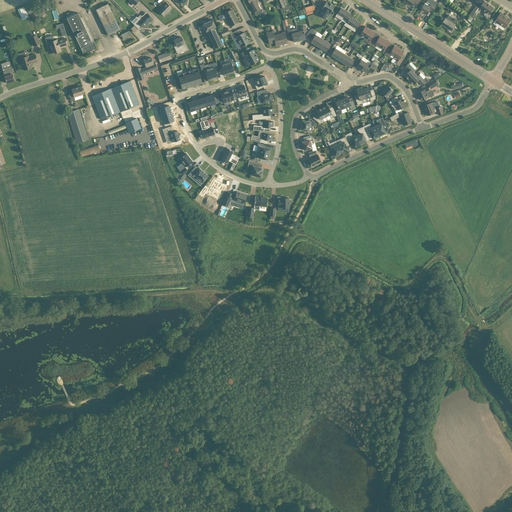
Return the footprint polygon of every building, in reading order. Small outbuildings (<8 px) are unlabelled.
[(255,0),(247,0),(249,3),(250,3),(256,15),(261,12),(255,0)] [(285,7),(281,0),(275,0),(278,4),(280,8),(281,12),(286,10),(285,7)] [(316,13),(323,17),(326,18),(329,13),(330,13),(334,6),(331,4),(332,4),(329,2),(329,3),(327,1),(326,1),(322,8),(320,7),(316,13)] [(484,1),(481,5),(480,7),(485,11),(484,14),(484,16),(488,19),(491,15),(489,14),(491,12),(494,8),(484,1)] [(172,8),(168,4),(166,2),(161,7),(160,6),(157,9),(164,16),(172,8)] [(120,29),(118,25),(108,3),(96,9),(106,31),(108,35),(120,29)] [(425,3),(423,7),(420,11),(423,13),(424,12),(427,14),(430,9),(433,11),(436,6),(431,3),(430,5),(425,3)] [(313,13),(313,10),(315,9),(314,5),(305,7),(307,14),(313,13)] [(470,15),(472,17),(475,13),(477,9),(478,8),(476,6),(474,9),(470,15)] [(341,8),(338,12),(335,16),(340,20),(346,11),(341,8)] [(226,18),(230,26),(238,22),(232,9),(218,16),(220,21),(226,18)] [(346,11),(340,20),(345,23),(344,25),(351,14),(346,11)] [(97,48),(94,42),(92,43),(78,13),(67,18),(76,38),(81,49),(84,54),(97,48)] [(152,18),(149,15),(147,13),(143,17),(141,16),(140,14),(137,17),(137,18),(136,16),(131,21),(134,24),(139,29),(138,28),(141,25),(144,27),(152,18)] [(505,28),(506,27),(511,19),(501,13),(495,21),(505,28)] [(351,14),(344,25),(349,28),(355,20),(350,16),(351,14)] [(452,31),(454,27),(457,22),(457,21),(456,20),(449,15),(447,18),(446,18),(442,24),(452,31)] [(214,48),(222,44),(215,28),(216,27),(212,19),(202,24),(206,32),(207,32),(214,48)] [(349,32),(351,29),(354,32),(360,23),(355,20),(349,28),(348,31),(349,32)] [(289,26),(288,26),(286,27),(287,30),(288,35),(292,34),(293,42),(297,41),(300,41),(297,31),(296,28),(290,30),(289,26)] [(300,30),(297,31),(300,41),(302,40),(305,39),(304,34),(304,32),(307,31),(305,26),(300,27),(300,30)] [(365,36),(370,28),(368,27),(368,28),(365,26),(363,28),(361,27),(356,34),(361,37),(363,35),(365,36)] [(223,37),(230,34),(230,33),(228,27),(220,31),(223,37)] [(314,30),(314,29),(312,28),(310,30),(310,29),(306,35),(306,36),(310,38),(314,30)] [(363,40),(368,43),(370,45),(374,38),(372,36),(375,32),(372,30),(370,28),(365,36),(363,40)] [(230,34),(234,41),(238,40),(241,47),(250,43),(244,32),(240,34),(239,33),(240,33),(238,30),(230,33),(230,34)] [(315,35),(315,34),(317,31),(314,30),(310,38),(312,39),(310,42),(314,44),(313,44),(315,46),(320,38),(315,34),(315,35)] [(123,39),(131,35),(129,31),(121,34),(123,39)] [(273,36),(272,33),(272,31),(269,32),(269,31),(266,32),(269,44),(273,43),(273,42),(275,41),(273,36)] [(282,34),(279,34),(282,44),(283,43),(283,44),(288,43),(286,38),(285,31),(282,32),(282,34)] [(279,34),(273,36),(275,41),(276,46),(280,45),(280,44),(282,44),(279,34)] [(40,44),(36,35),(30,37),(34,47),(40,44)] [(60,47),(67,44),(66,38),(57,41),(57,39),(54,40),(52,35),(44,37),(46,43),(49,42),(51,49),(53,53),(61,51),(60,47)] [(174,40),(176,44),(173,45),(176,51),(182,48),(184,52),(188,49),(186,47),(183,41),(181,36),(174,40)] [(374,38),(370,45),(375,47),(377,45),(379,46),(384,38),(382,37),(382,38),(379,36),(377,39),(374,38)] [(320,49),(325,41),(320,38),(315,46),(317,47),(318,46),(321,48),(320,49)] [(384,38),(379,46),(382,48),(380,51),(385,54),(389,48),(386,46),(389,42),(386,40),(384,38)] [(331,44),(325,41),(320,49),(322,50),(323,49),(326,51),(331,44)] [(329,51),(332,53),(331,55),(335,58),(340,51),(335,48),(337,45),(334,44),(329,51)] [(389,48),(385,54),(390,56),(393,58),(399,47),(397,46),(397,47),(394,45),(391,49),(389,48)] [(399,47),(393,58),(397,61),(396,63),(399,65),(402,59),(400,58),(404,51),(401,49),(399,47)] [(247,57),(251,65),(259,60),(253,49),(242,54),(244,59),(247,57)] [(345,53),(340,51),(335,58),(340,61),(345,53)] [(158,56),(160,61),(160,62),(171,58),(169,52),(158,56)] [(345,64),(349,56),(345,53),(340,61),(345,64)] [(37,61),(35,54),(29,56),(28,56),(20,58),(24,70),(32,67),(31,63),(37,61)] [(360,68),(364,61),(361,59),(363,57),(360,55),(359,57),(355,63),(358,64),(357,66),(360,68)] [(354,59),(349,56),(345,64),(349,67),(352,62),(354,59)] [(364,61),(360,68),(365,72),(369,64),(364,61)] [(226,63),(229,74),(234,72),(231,62),(226,63)] [(370,65),(369,64),(365,72),(366,72),(368,70),(372,73),(377,65),(371,62),(370,65)] [(135,69),(139,80),(139,81),(145,79),(143,74),(157,68),(155,63),(141,69),(140,67),(135,69)] [(229,74),(226,63),(221,65),(224,75),(229,74)] [(409,71),(405,75),(409,80),(416,74),(414,71),(415,70),(409,63),(405,67),(407,69),(409,71)] [(210,68),(213,79),(218,77),(215,67),(210,68)] [(178,74),(179,80),(182,88),(202,82),(198,68),(178,74)] [(213,79),(210,68),(204,70),(208,80),(213,79)] [(12,74),(11,74),(9,75),(7,70),(3,71),(5,78),(7,83),(14,80),(12,74)] [(426,77),(424,79),(419,74),(418,76),(416,74),(409,80),(414,85),(418,81),(420,83),(423,86),(426,82),(427,83),(429,81),(426,77)] [(264,76),(253,81),(257,90),(263,87),(262,84),(267,82),(264,76)] [(435,79),(428,84),(431,88),(438,84),(435,79)] [(140,105),(132,85),(130,80),(92,95),(101,120),(140,105)] [(237,87),(239,91),(236,92),(238,98),(247,95),(244,85),(237,87)] [(388,101),(392,96),(390,94),(393,91),(388,85),(381,92),(387,97),(386,98),(388,101)] [(75,99),(74,97),(84,94),(83,90),(81,86),(71,89),(73,93),(69,94),(71,101),(75,99)] [(363,89),(367,102),(375,99),(375,96),(373,89),(369,90),(369,87),(363,89)] [(422,100),(433,95),(434,94),(433,91),(431,90),(430,91),(429,88),(425,89),(418,92),(422,100)] [(225,91),(229,101),(237,99),(235,93),(232,94),(231,89),(225,91)] [(268,94),(266,89),(257,91),(258,96),(261,95),(262,103),(272,100),(270,93),(268,94)] [(367,102),(363,89),(357,91),(358,94),(354,96),(357,105),(367,102)] [(229,101),(225,91),(220,92),(222,97),(219,98),(221,104),(229,101)] [(341,98),(345,107),(349,106),(351,109),(356,107),(352,98),(349,99),(348,97),(346,97),(346,96),(341,98)] [(395,111),(405,105),(403,101),(404,101),(402,99),(401,98),(399,99),(397,96),(391,99),(389,102),(395,111)] [(345,107),(341,98),(337,100),(337,101),(336,102),(337,104),(334,105),(338,115),(342,113),(341,109),(345,107)] [(438,111),(439,115),(444,113),(441,106),(437,108),(435,102),(431,103),(424,105),(427,115),(435,112),(438,111)] [(161,113),(170,110),(169,105),(164,106),(163,104),(158,105),(159,108),(160,108),(161,113)] [(321,107),(326,116),(329,114),(331,118),(336,115),(333,106),(329,108),(327,105),(324,107),(324,106),(321,107)] [(326,116),(321,107),(317,109),(318,110),(316,111),(318,114),(315,115),(313,118),(320,124),(324,121),(322,118),(326,116)] [(257,119),(271,118),(270,113),(273,113),(273,108),(262,109),(263,114),(256,114),(257,119)] [(79,109),(67,112),(77,143),(88,139),(79,109)] [(403,125),(411,122),(410,118),(408,112),(399,115),(403,125)] [(172,115),(163,118),(165,123),(164,123),(165,126),(170,124),(169,122),(174,120),(172,115)] [(217,124),(223,122),(225,130),(234,128),(231,120),(226,121),(224,115),(215,118),(217,124)] [(378,124),(375,126),(379,135),(381,134),(381,135),(384,134),(384,133),(385,132),(383,126),(386,125),(382,117),(376,120),(378,124)] [(136,118),(125,122),(129,133),(140,128),(136,118)] [(309,120),(308,121),(302,120),(301,129),(308,131),(312,131),(313,127),(312,127),(315,122),(310,118),(308,120),(309,120)] [(206,120),(203,121),(207,136),(214,134),(212,127),(209,128),(206,120)] [(256,125),(256,130),(270,131),(270,126),(273,126),(273,121),(263,120),(263,125),(256,125)] [(207,136),(203,121),(199,122),(202,130),(198,131),(200,138),(207,136)] [(367,134),(370,132),(373,138),(374,137),(375,138),(378,137),(378,136),(379,135),(375,126),(372,127),(370,123),(365,125),(363,126),(367,133),(367,134)] [(172,126),(164,128),(167,137),(171,136),(173,141),(180,139),(177,130),(174,131),(172,126)] [(366,141),(363,135),(367,133),(363,126),(357,129),(359,134),(357,135),(356,133),(355,133),(360,144),(362,143),(362,144),(365,143),(365,142),(366,141)] [(257,131),(256,136),(262,137),(261,142),(271,145),(272,140),(269,139),(271,134),(257,131)] [(348,142),(351,140),(354,146),(356,146),(356,147),(359,145),(359,144),(360,144),(355,133),(352,135),(351,132),(345,135),(348,142)] [(239,138),(233,135),(230,141),(234,143),(233,146),(243,151),(244,148),(236,144),(239,138)] [(349,145),(348,142),(345,135),(344,135),(345,136),(336,141),(341,152),(342,152),(343,153),(346,151),(346,150),(348,150),(346,146),(349,145)] [(313,144),(314,142),(313,136),(309,136),(303,137),(304,141),(302,142),(304,150),(312,148),(311,145),(313,144)] [(331,155),(331,153),(333,152),(335,155),(337,155),(341,154),(340,153),(341,152),(336,141),(330,143),(329,141),(328,141),(327,138),(324,139),(325,142),(331,155)] [(100,151),(98,144),(91,146),(79,150),(81,157),(100,151)] [(227,147),(224,154),(238,161),(239,157),(231,153),(233,151),(227,147)] [(308,152),(310,156),(311,156),(312,157),(308,159),(312,167),(321,162),(318,154),(316,155),(316,154),(315,150),(308,152)] [(186,166),(193,162),(186,153),(180,158),(186,166)] [(236,164),(238,161),(224,154),(220,160),(227,163),(228,160),(236,164)] [(253,166),(251,174),(252,175),(252,176),(255,177),(255,175),(261,177),(262,171),(261,171),(262,168),(261,168),(257,167),(258,163),(249,160),(248,165),(253,166)] [(202,182),(208,176),(199,168),(195,173),(192,171),(188,175),(193,179),(195,176),(202,182)] [(225,187),(214,180),(210,188),(208,192),(211,194),(214,190),(221,194),(225,187)] [(208,189),(205,187),(200,193),(203,196),(208,189)] [(248,194),(237,190),(235,195),(233,194),(234,193),(229,191),(222,203),(227,206),(228,204),(232,205),(235,199),(244,203),(248,194)] [(268,197),(255,196),(254,205),(267,206),(268,197)] [(289,199),(289,198),(288,198),(288,197),(285,197),(285,198),(283,198),(282,198),(282,199),(278,199),(278,206),(282,206),(282,208),(289,208),(289,204),(290,204),(291,204),(292,200),(289,199)]
